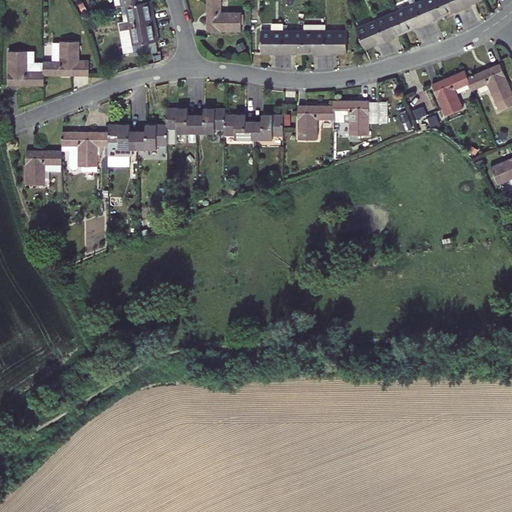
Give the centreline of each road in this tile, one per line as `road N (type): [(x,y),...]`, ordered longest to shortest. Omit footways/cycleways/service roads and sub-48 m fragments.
road 1 (residential): [(194,69),(344,77),(457,44),(505,16)]
road 2 (residential): [(15,123),(141,76),(194,69)]
